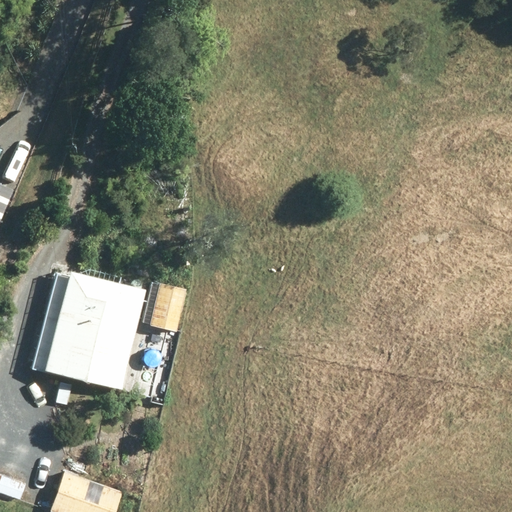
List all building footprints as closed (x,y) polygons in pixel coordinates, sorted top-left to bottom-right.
[(0,221),(13,189),(0,183),(0,221)] [(143,290),(42,265),(19,362),(120,387),(143,290)] [(176,330),(184,288),(157,283),(149,325),(176,330)] [(116,511),(125,487),(66,466),(51,508),(61,511),(116,511)] [(19,481),(0,474),(0,492),(13,498),(19,481)]
